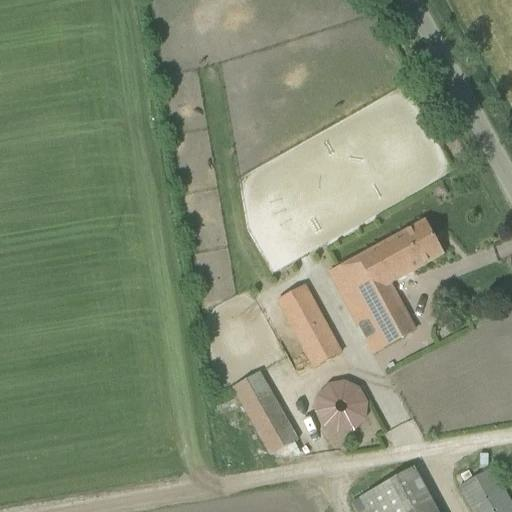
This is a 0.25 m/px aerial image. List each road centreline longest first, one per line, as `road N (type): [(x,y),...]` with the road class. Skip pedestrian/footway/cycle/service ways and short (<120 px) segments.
road 1 (track): [(54,511),(511,441)]
road 2 (unclassified): [(511,203),(401,0)]
